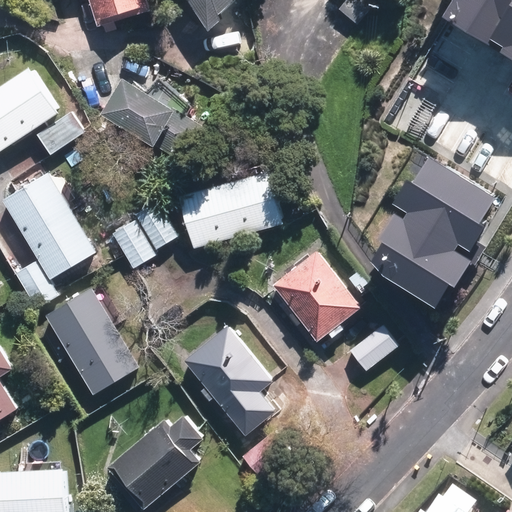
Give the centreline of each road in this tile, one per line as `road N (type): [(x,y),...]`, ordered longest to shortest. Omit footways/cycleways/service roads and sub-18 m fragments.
road 1 (residential): [(424,418),(511,317)]
road 2 (residential): [(337,511),(424,418)]
